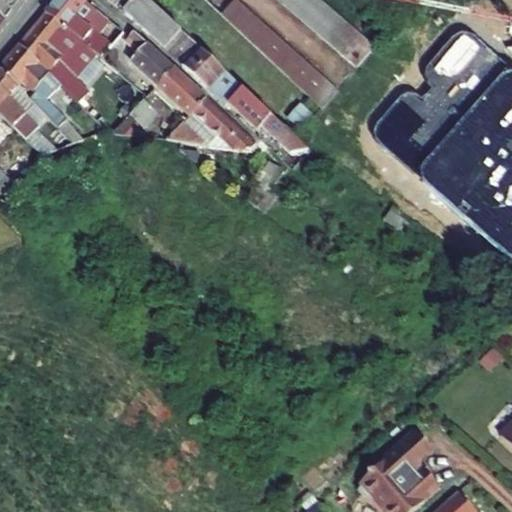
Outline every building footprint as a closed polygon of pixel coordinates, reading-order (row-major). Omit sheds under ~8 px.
[(0,0),(0,23),(4,20),(17,0),(0,0)] [(107,52),(124,34),(109,22),(99,36),(91,31),(94,27),(88,22),(97,12),(82,0),(58,0),(46,15),(64,30),(65,28),(84,44),(83,45),(97,57),(101,60),(107,52)] [(106,0),(123,14),(124,13),(135,0),(106,0)] [(182,68),(201,50),(145,0),(135,0),(124,13),(182,68)] [(230,26),(245,9),(235,0),(220,16),(230,26)] [(292,14),(304,0),(285,0),(282,4),(292,14)] [(303,23),(321,2),(318,0),(304,0),(292,14),(303,23)] [(314,32),(332,11),(321,2),(303,23),(314,32)] [(241,35),(256,18),(245,9),(230,26),(241,35)] [(324,41),(342,20),(332,11),(314,32),(324,41)] [(76,81),(91,63),(97,57),(83,45),(84,44),(65,28),(64,30),(46,15),(19,46),(49,75),(60,86),(78,105),(88,96),(89,95),(82,87),(76,81)] [(251,44),(266,28),(256,18),(241,35),(251,44)] [(335,50),(353,29),(342,20),(324,41),(335,50)] [(261,54),(276,37),(266,28),(251,44),(261,54)] [(345,59),(364,39),(353,29),(335,50),(345,59)] [(511,71),(467,31),(460,36),(457,37),(427,71),(427,82),(432,89),(429,97),(423,101),(417,96),(404,97),(375,129),(375,135),(376,142),(511,264),(511,71)] [(132,64),(158,88),(173,70),(174,69),(134,34),(126,43),(139,55),(132,64)] [(276,37),(261,54),(271,63),(287,46),(276,37)] [(357,69),(375,48),(364,39),(345,59),(357,69)] [(34,94),(29,101),(55,127),(62,120),(63,119),(45,101),(60,86),(49,75),(19,46),(3,65),(34,94)] [(281,73),(297,56),(287,46),(271,63),(281,73)] [(228,105),(242,90),(201,50),(182,68),(225,108),(228,105)] [(101,60),(117,74),(123,66),(107,52),(101,60)] [(281,73),(291,82),(307,65),(297,56),(281,73)] [(76,81),(82,87),(98,69),(91,63),(76,81)] [(301,91),(317,74),(307,65),(291,82),(301,91)] [(0,116),(45,161),(53,153),(24,126),(29,121),(25,117),(25,116),(22,114),(28,106),(14,93),(19,87),(0,70),(0,116)] [(158,88),(191,118),(206,100),(173,70),(158,88)] [(301,91),(311,101),(327,83),(317,74),(301,91)] [(147,99),(154,92),(144,83),(137,90),(147,99)] [(311,101),(322,111),(338,93),(327,83),(311,101)] [(277,139),(281,144),(291,153),(308,152),(296,141),(242,90),(228,105),(258,133),(262,128),(276,141),(277,139)] [(88,96),(78,105),(96,123),(101,118),(89,107),(94,102),(88,96)] [(252,153),(256,147),(206,100),(191,118),(166,142),(233,152),(252,153)] [(157,114),(144,102),(130,116),(139,125),(144,129),(157,114)] [(128,137),(139,125),(130,116),(112,136),(115,137),(128,137)] [(62,120),(55,127),(73,146),(83,142),(62,120)] [(276,141),(262,128),(258,133),(259,140),(273,153),(281,144),(277,139),(276,141)] [(180,152),(197,164),(198,153),(180,151),(180,152)] [(77,161),(71,154),(49,165),(78,197),(85,190),(72,175),(74,173),(70,167),(77,161)] [(263,171),(268,175),(278,182),(284,173),(269,162),(263,171)] [(0,200),(13,189),(0,173),(0,200)] [(269,193),(278,182),(268,175),(247,202),(264,215),(277,199),(269,193)] [(402,222),(390,213),(383,221),(396,230),(402,222)] [(489,372),(499,361),(490,353),(480,363),(489,372)] [(333,405),(317,419),(330,435),(346,421),(333,405)] [(511,425),(500,438),(511,449),(511,425)] [(382,511),(413,511),(440,489),(421,468),(421,457),(430,449),(414,432),(390,453),(381,471),(379,468),(373,473),(368,473),(369,477),(360,488),(357,493),(380,506),(382,511)] [(474,511),(458,493),(436,511),(474,511)]
